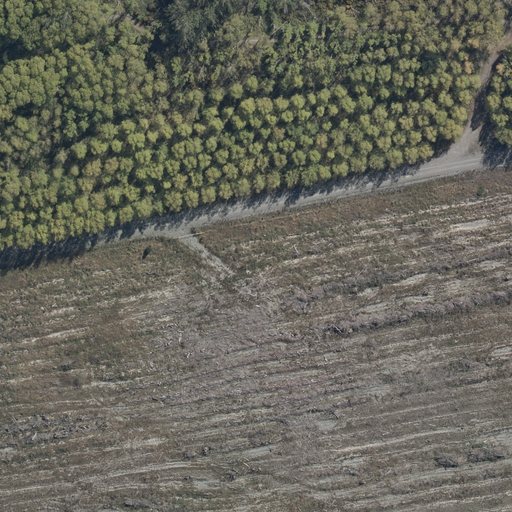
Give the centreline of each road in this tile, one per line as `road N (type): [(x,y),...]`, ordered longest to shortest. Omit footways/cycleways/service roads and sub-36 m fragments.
road 1 (unclassified): [(0,253),(456,163)]
road 2 (unclassified): [(456,163),(511,19)]
